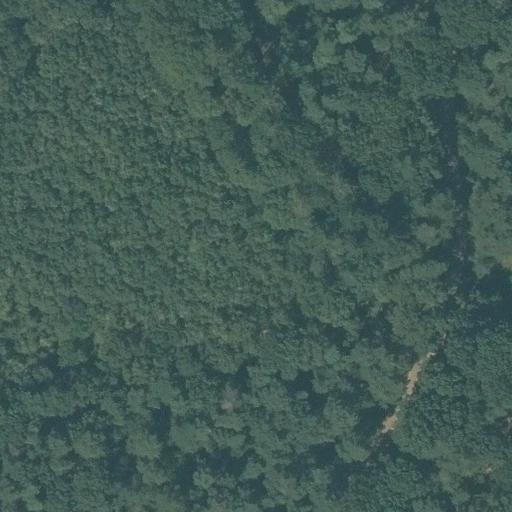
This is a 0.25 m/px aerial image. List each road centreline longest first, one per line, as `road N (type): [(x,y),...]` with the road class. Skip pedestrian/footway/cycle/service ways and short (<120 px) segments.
road 1 (track): [(456,284),(435,281),(193,0)]
road 2 (track): [(456,284),(335,511)]
road 3 (track): [(340,165),(492,0)]
road 4 (track): [(439,60),(487,277)]
